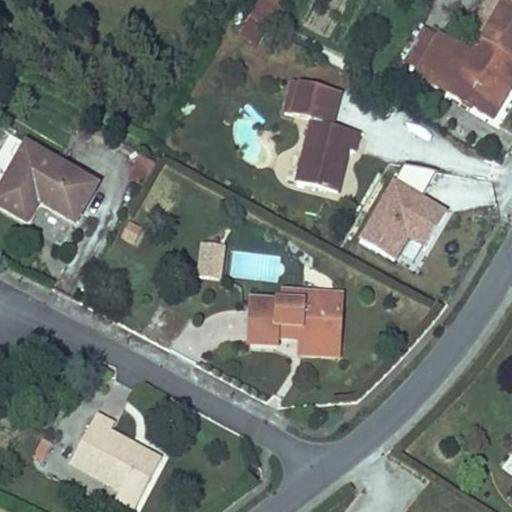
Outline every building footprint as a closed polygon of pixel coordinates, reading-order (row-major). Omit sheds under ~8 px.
[(280,0),(256,0),(241,40),(266,50),(284,1),(280,0)] [(438,36),(425,29),(401,69),(494,125),(511,94),(511,1),(510,0),(508,3),(501,0),(488,0),(460,46),(440,33),(438,36)] [(0,91),(4,94),(12,81),(0,74),(0,91)] [(13,99),(21,86),(12,81),(4,94),(13,99)] [(289,83),(281,116),(298,120),(306,87),(289,83)] [(298,120),(312,124),(304,156),(297,184),(341,196),(352,153),(357,155),(362,136),(336,129),(344,97),(306,87),(298,120)] [(73,221),(95,183),(25,143),(0,186),(0,205),(26,220),(37,200),(73,221)] [(297,184),(304,156),(288,151),(280,183),(296,187),(297,184)] [(138,159),(129,182),(145,188),(154,165),(138,159)] [(406,160),(360,242),(416,274),(451,213),(426,199),(437,178),(406,160)] [(121,240),(136,246),(142,229),(127,223),(121,240)] [(214,287),(217,254),(197,252),(194,285),(214,287)] [(270,299),(269,308),(242,305),(237,351),(262,354),(264,338),(291,341),(290,349),(328,352),(331,322),(294,319),(295,302),(270,299)] [(294,319),(331,322),(332,305),(295,302),(294,319)] [(289,365),(326,368),(328,352),(290,349),(289,365)] [(120,488),(136,497),(158,455),(109,429),(112,424),(95,414),(69,462),(120,488)] [(114,500),(130,508),(136,497),(120,488),(114,500)]
